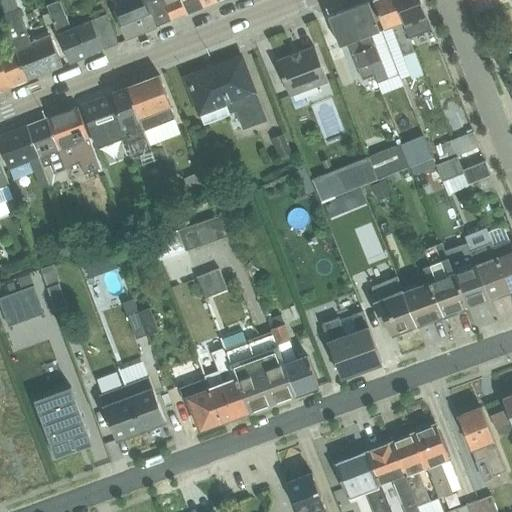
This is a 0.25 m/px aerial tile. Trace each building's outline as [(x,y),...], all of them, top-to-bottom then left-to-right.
[(111,0),(116,12),(119,19),(127,37),(156,25),(156,24),(169,18),(171,21),(174,20),(165,0),(111,0)] [(165,0),(174,20),(218,2),(216,0),(165,0)] [(409,38),(394,0),(373,0),(384,30),(392,28),(396,38),(402,57),(410,77),(423,71),(409,38)] [(394,0),(409,38),(432,29),(425,11),(421,0),(394,0)] [(472,0),(479,15),(492,0),(472,0)] [(47,7),(63,45),(70,64),(119,44),(107,15),(71,29),(60,1),(47,7)] [(389,79),(372,35),(380,32),(369,2),(349,9),(375,76),(377,83),(389,79)] [(375,76),(349,9),(328,17),(340,47),(349,44),(363,80),(375,76)] [(4,15),(15,49),(28,81),(63,67),(51,36),(31,44),(19,10),(4,15)] [(0,92),(28,81),(15,49),(10,37),(2,40),(7,52),(0,54),(0,92)] [(402,57),(396,38),(386,41),(394,60),(402,57)] [(290,97),(329,82),(315,47),(276,61),(290,97)] [(243,130),(268,121),(243,53),(183,77),(198,117),(201,116),(204,125),(236,112),(243,130)] [(151,146),(181,134),(159,76),(128,88),(151,146)] [(151,146),(128,88),(113,93),(126,138),(133,158),(153,151),(151,146)] [(96,149),(126,138),(113,93),(82,105),(96,149)] [(315,107),(322,135),(338,131),(332,103),(315,107)] [(84,174),(101,168),(78,107),(48,118),(67,169),(80,163),(84,174)] [(67,169),(48,118),(27,126),(43,168),(51,165),(55,173),(67,169)] [(50,186),(43,168),(27,126),(0,136),(0,144),(9,170),(30,162),(34,173),(40,189),(50,186)] [(474,132),(435,148),(442,163),(457,157),(480,147),(474,132)] [(292,154),(285,134),(272,139),(279,159),(292,154)] [(412,166),(428,160),(423,144),(406,151),(412,166)] [(378,180),(409,167),(401,145),(370,157),(378,180)] [(378,180),(370,157),(313,180),(322,202),(336,196),(378,180)] [(463,170),(457,157),(442,163),(436,165),(443,181),(464,173),(463,170)] [(413,176),(436,165),(433,158),(428,160),(412,166),(409,167),(413,176)] [(0,189),(8,187),(10,186),(0,159),(0,189)] [(486,161),(463,170),(464,173),(469,185),(491,176),(486,161)] [(201,169),(202,172),(212,198),(227,192),(217,163),(201,169)] [(212,198),(202,172),(185,179),(192,197),(201,194),(203,201),(212,198)] [(0,204),(13,199),(8,187),(0,189),(0,204)] [(336,196),(322,202),(331,225),(343,219),(342,215),(343,213),(336,196)] [(147,203),(136,208),(141,221),(153,216),(147,203)] [(224,214),(178,230),(187,251),(233,235),(224,214)] [(490,300),(511,291),(493,247),(486,228),(464,236),(467,243),(490,300)] [(187,251),(178,230),(152,239),(160,260),(187,251)] [(493,247),(511,291),(511,290),(511,249),(509,241),(493,247)] [(490,300),(467,243),(444,252),(467,309),(490,300)] [(444,317),(467,309),(444,252),(441,245),(418,253),(429,282),(444,317)] [(109,246),(82,257),(90,277),(117,266),(109,246)] [(67,307),(54,266),(41,271),(56,311),(67,307)] [(220,269),(197,278),(205,299),(228,290),(220,269)] [(22,290),(0,298),(0,304),(8,327),(44,313),(30,275),(18,279),(22,290)] [(444,317),(429,282),(403,292),(418,327),(444,317)] [(392,337),(418,327),(403,292),(374,303),(392,337)] [(150,308),(139,313),(147,335),(148,336),(159,332),(150,308)] [(342,379),(382,364),(363,311),(352,316),(357,330),(346,334),(339,318),(322,324),(342,379)] [(147,335),(139,313),(127,318),(135,340),(147,335)] [(296,395),(319,387),(307,356),(296,360),(280,315),(267,320),(271,332),(296,395)] [(296,395),(271,332),(246,341),(244,335),(239,333),(221,340),(224,348),(250,412),(296,395)] [(223,422),(250,412),(224,348),(212,353),(220,374),(207,379),(223,422)] [(126,385),(148,376),(142,361),(120,370),(126,385)] [(143,430),(166,421),(148,376),(124,386),(143,430)] [(223,422),(207,379),(180,389),(185,404),(190,403),(200,431),(223,422)] [(143,430),(124,386),(99,395),(116,440),(143,430)] [(56,458),(92,445),(71,388),(35,401),(56,458)] [(511,395),(503,399),(511,421),(511,395)] [(484,481),(506,472),(481,407),(458,416),(484,481)] [(504,410),(490,416),(496,429),(510,423),(504,410)] [(428,469),(453,459),(438,423),(413,432),(428,469)] [(428,469),(413,432),(391,441),(419,511),(445,511),(439,498),(431,501),(420,472),(428,469)] [(406,511),(419,511),(391,441),(368,451),(381,484),(393,479),(406,511)] [(392,511),(381,484),(368,451),(334,464),(348,500),(367,493),(373,511),(392,511)] [(298,511),(327,511),(312,473),(287,483),(298,511)] [(497,511),(491,496),(479,500),(483,511),(497,511)] [(483,511),(479,500),(448,511),(483,511)]
